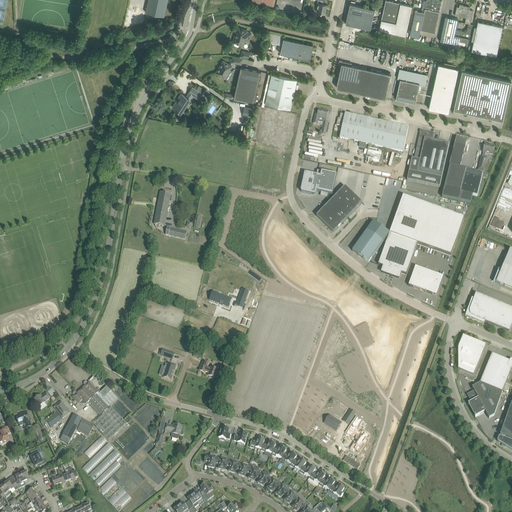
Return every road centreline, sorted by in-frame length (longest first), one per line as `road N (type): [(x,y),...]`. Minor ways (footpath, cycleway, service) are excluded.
road 1 (tertiary): [(66,348),(102,277),(134,114),(180,47),(194,0)]
road 2 (unclassified): [(322,94),(310,103),(293,202),(380,284),(454,322)]
road 3 (unclassified): [(400,511),(290,438),(218,415)]
road 4 (unclassified): [(511,142),(322,94)]
road 5 (unclassified): [(454,322),(449,376),(462,415),(511,461)]
road 6 (unclassified): [(172,403),(139,393),(66,348)]
